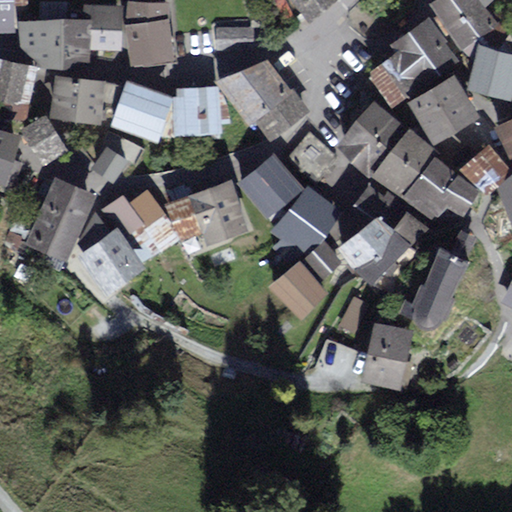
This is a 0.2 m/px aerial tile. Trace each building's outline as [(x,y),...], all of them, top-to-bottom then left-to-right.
[(11,0),(0,0),(0,31),(13,31),(11,0)] [(335,0),(290,0),(309,22),(335,0)] [(488,0),(435,0),(429,5),(463,50),(493,28),(478,8),(488,0)] [(42,1),(42,11),(65,13),(66,2),(42,1)] [(167,3),(126,1),(122,27),(127,55),(129,68),(172,62),(165,19),(167,3)] [(121,46),(124,2),(83,2),(83,15),(19,19),(21,47),(89,59),(89,45),(121,46)] [(447,65),(419,23),(388,47),(395,53),(362,79),(391,109),(447,65)] [(511,81),(511,61),(477,52),(467,85),(508,96),(511,81)] [(39,66),(0,57),(0,100),(31,106),(39,66)] [(266,62),(219,81),(233,115),(244,114),(271,141),(307,112),(266,62)] [(113,81),(54,74),(50,112),(109,119),(113,81)] [(478,116),(452,77),(406,108),(432,147),(478,116)] [(170,99),(124,83),(110,125),(156,141),(170,99)] [(218,90),(177,90),(177,135),(218,134),(218,90)] [(477,202),(371,104),(337,147),(435,224),(447,213),(467,224),(477,202)] [(43,117),(20,131),(42,167),(65,152),(43,117)] [(511,120),(494,130),(511,164),(511,120)] [(21,135),(0,127),(0,179),(5,182),(21,135)] [(307,135),(289,157),(318,180),(335,159),(307,135)] [(511,168),(488,143),(458,171),(484,199),(511,173),(511,168)] [(126,162),(106,149),(94,166),(114,179),(126,162)] [(271,155),(240,181),(268,214),(299,189),(271,155)] [(233,178),(164,203),(179,244),(198,237),(204,252),(253,234),(233,178)] [(94,197),(54,179),(23,247),(63,265),(94,197)] [(511,185),(498,191),(511,223),(511,185)] [(391,203),(366,186),(351,210),(367,224),(338,248),(371,289),(426,233),(404,215),(392,230),(379,222),(391,203)] [(333,209),(306,189),(271,236),(299,256),(333,209)] [(119,197),(103,208),(144,263),(176,240),(142,195),(127,206),(119,197)] [(114,230),(68,265),(102,305),(142,268),(114,230)] [(475,241),(458,234),(451,249),(468,256),(475,241)] [(322,243),(303,261),(324,284),(343,266),(322,243)] [(463,259),(437,249),(424,284),(419,283),(409,305),(413,306),(411,313),(412,317),(415,322),(419,325),(425,327),(430,326),(436,324),(439,319),(440,316),(445,317),(453,298),(449,296),(463,259)] [(295,262),(270,286),(301,319),(326,295),(295,262)] [(511,274),(502,297),(511,301),(511,274)] [(359,332),(370,300),(351,294),(340,325),(359,332)] [(412,329),(373,321),(362,377),(406,385),(411,357),(407,356),(412,329)] [(325,336),(314,373),(350,385),(362,348),(325,336)]
